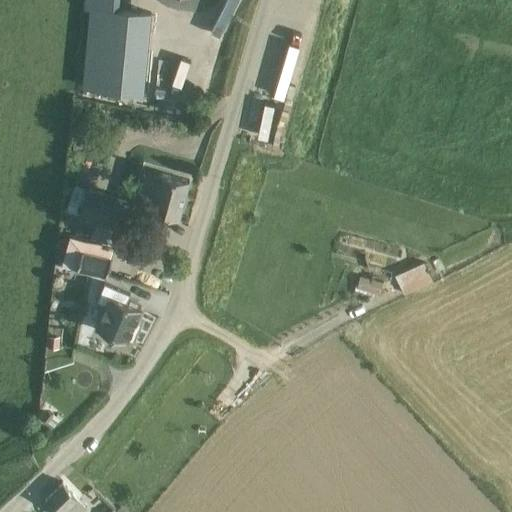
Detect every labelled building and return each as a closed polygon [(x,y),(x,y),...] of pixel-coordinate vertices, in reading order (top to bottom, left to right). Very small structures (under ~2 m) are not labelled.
[(90,5),(90,7),(82,88),(144,94),(152,11),(120,8),(90,5)] [(289,110),(299,74),(286,70),(276,107),(289,110)] [(75,128),(74,137),(91,140),(92,131),(79,128),(78,129),(75,128)] [(178,219),(189,181),(147,169),(143,184),(155,188),(149,210),(178,219)] [(74,183),(65,210),(78,215),(78,216),(119,229),(129,199),(87,186),(87,187),(74,183)] [(371,259),(395,266),(399,251),(375,244),(371,259)] [(106,277),(111,259),(82,251),(77,269),(106,277)] [(424,261),(395,274),(404,295),(433,281),(424,261)] [(359,275),(356,288),(379,294),(383,279),(372,276),(371,278),(359,275)] [(128,337),(132,339),(139,324),(134,322),(141,307),(126,301),(130,293),(104,282),(97,300),(106,304),(96,327),(126,340),(128,337)] [(82,511),(87,508),(76,497),(64,484),(47,501),(57,511),(82,511)]
